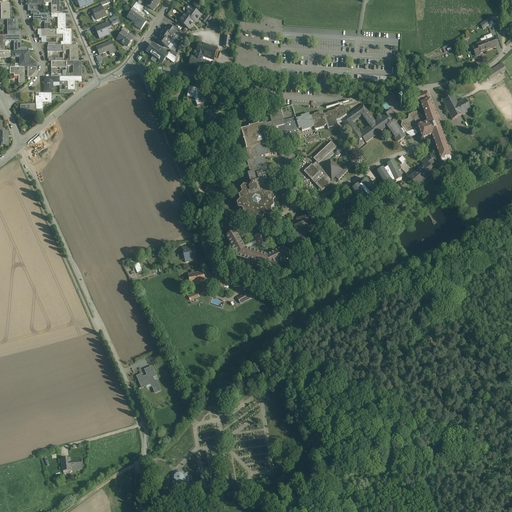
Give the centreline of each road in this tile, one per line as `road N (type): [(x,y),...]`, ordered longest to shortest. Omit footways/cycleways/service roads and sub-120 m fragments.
road 1 (unclassified): [(126,68),(427,86),(471,76),(511,44)]
road 2 (unclassified): [(139,511),(144,423),(21,144)]
road 3 (track): [(336,480),(511,449)]
road 4 (residential): [(4,104),(41,71),(19,0)]
